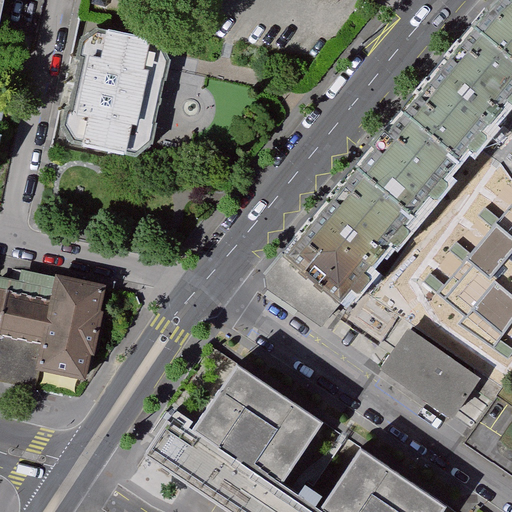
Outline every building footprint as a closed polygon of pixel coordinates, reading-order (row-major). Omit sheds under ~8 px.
[(511,0),(501,0),(493,8),(482,21),(478,25),(511,54),(511,0)] [(463,158),(511,98),(511,54),(478,25),(406,110),(463,158)] [(164,43),(101,31),(85,42),(66,129),(77,147),(140,161),(150,154),(157,148),(175,64),(171,56),(164,43)] [(463,158),(406,110),(356,169),(413,217),(463,158)] [(356,169),(287,250),(345,299),(413,217),(356,169)] [(323,326),(345,299),(287,250),(267,274),(268,287),(323,326)] [(0,333),(2,334),(0,344),(0,356),(2,357),(0,367),(0,381),(37,389),(40,368),(85,377),(89,352),(95,353),(103,311),(97,310),(101,290),(23,275),(21,286),(0,281),(0,333)] [(482,378),(409,327),(380,368),(453,419),(482,378)] [(275,488),(320,421),(232,362),(187,429),(275,488)] [(228,511),(310,511),(291,499),(275,488),(187,429),(171,418),(145,457),(228,511)] [(446,511),(449,508),(360,449),(327,498),(317,511),(446,511)] [(310,511),(317,511),(327,498),(302,482),(291,499),(310,511)]
